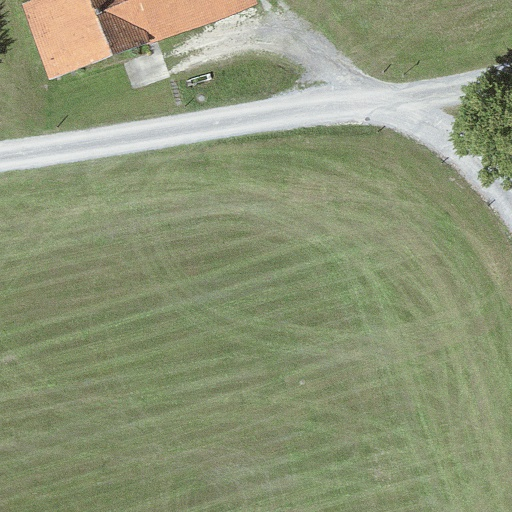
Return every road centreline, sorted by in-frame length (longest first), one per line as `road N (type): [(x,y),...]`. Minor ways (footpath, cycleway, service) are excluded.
road 1 (track): [(0,171),(294,110),(407,109)]
road 2 (track): [(407,109),(489,179),(511,213)]
